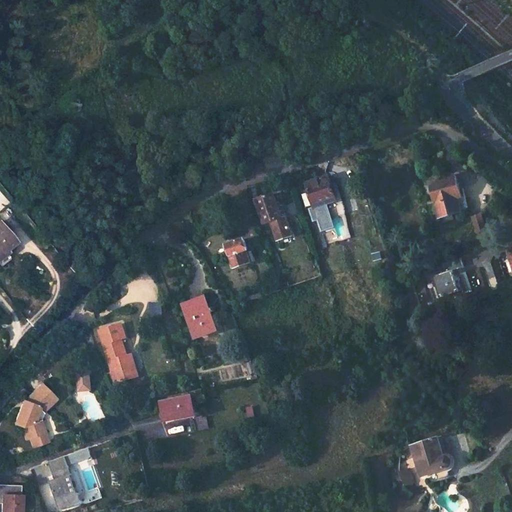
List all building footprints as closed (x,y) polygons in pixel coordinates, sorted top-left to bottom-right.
[(460,177),(434,184),(445,219),(470,212),(467,203),(471,202),(467,190),(464,191),(460,177)] [(333,178),(311,185),(319,211),(329,207),(341,203),(333,178)] [(270,197),(255,204),(262,226),(271,223),(278,242),(292,237),(282,208),(281,209),(279,205),(276,206),(274,200),(271,200),(270,197)] [(329,207),(319,211),(323,223),(327,233),(337,230),(329,207)] [(323,223),(319,211),(315,212),(319,224),(323,223)] [(475,232),(486,230),(483,212),(472,214),(475,232)] [(193,236),(201,230),(193,217),(184,222),(193,236)] [(1,223),(0,223),(0,262),(9,255),(7,254),(19,244),(1,223)] [(248,240),(230,245),(237,268),(254,262),(252,254),(255,254),(253,245),(249,246),(248,240)] [(445,270),(433,275),(441,298),(466,289),(464,283),(468,281),(459,257),(443,263),(445,270)] [(211,296),(190,301),(199,336),(221,329),(211,296)] [(119,321),(103,326),(107,340),(103,341),(111,370),(115,369),(118,380),(129,376),(132,364),(129,351),(126,352),(120,336),(123,335),(119,321)] [(478,332),(467,335),(470,344),(481,341),(478,332)] [(93,391),(91,373),(92,383),(81,384),(81,374),(80,374),(82,392),(93,391)] [(92,383),(91,373),(81,374),(81,384),(92,383)] [(43,413),(57,400),(43,385),(30,398),(28,403),(25,411),(21,410),(16,424),(24,427),(28,440),(32,438),(35,447),(45,444),(42,435),(41,435),(41,434),(37,423),(42,421),(44,414),(43,413)] [(198,401),(168,406),(171,424),(198,420),(196,409),(199,408),(198,401)] [(415,444),(422,476),(456,466),(453,454),(447,456),(441,436),(415,444)] [(88,447),(65,454),(69,464),(91,456),(88,447)] [(60,508),(81,501),(65,455),(48,460),(54,479),(50,480),(60,508)] [(411,468),(399,471),(403,486),(415,483),(411,468)] [(0,511),(20,511),(21,484),(0,483),(0,511)]
